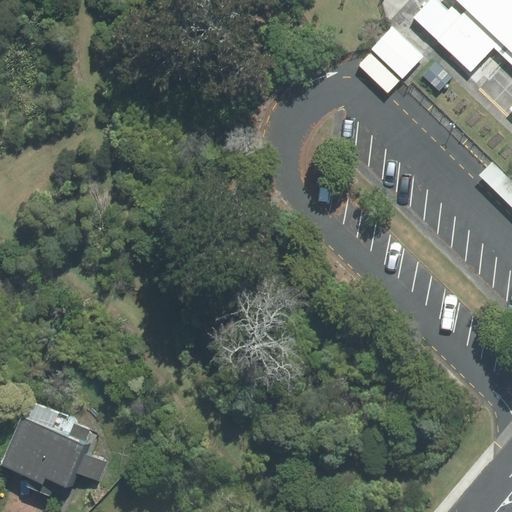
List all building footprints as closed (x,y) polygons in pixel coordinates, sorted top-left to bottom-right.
[(511,0),(468,0),(473,4),(506,35),(511,40),(511,0)] [(506,35),(473,4),(443,35),(476,66),(506,35)] [(426,52),(396,24),(390,30),(377,44),(407,72),(426,52)] [(52,472),(56,464),(66,469),(72,471),(77,473),(95,433),(91,431),(93,426),(63,412),(66,406),(38,393),(11,454),(29,462),(37,466),(52,472)] [(52,472),(37,466),(32,477),(57,489),(66,469),(56,464),(52,472)]
